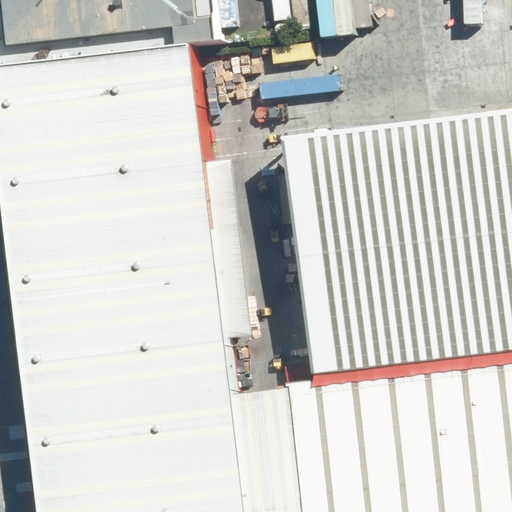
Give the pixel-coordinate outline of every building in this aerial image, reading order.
[(193,0),(0,0),(0,65),(190,42),(198,41),(193,0)] [(190,42),(0,65),(0,152),(44,511),(248,511),(234,392),(190,42)] [(511,115),(302,137),(326,370),(511,351),(511,115)] [(31,511),(0,254),(0,511),(31,511)] [(511,511),(511,357),(234,392),(248,511),(511,511)]
